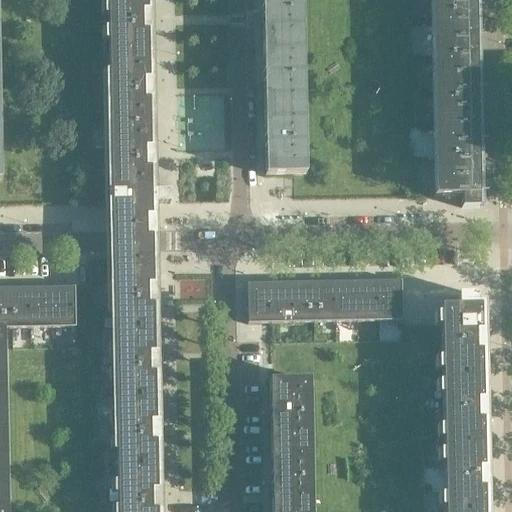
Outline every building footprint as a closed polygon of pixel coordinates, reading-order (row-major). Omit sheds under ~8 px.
[(152,286),(152,260),(152,241),(150,205),(155,205),(168,205),(169,205),(169,192),(152,193),(150,193),(150,169),(144,169),(143,149),(149,149),(148,101),(142,101),(142,81),(148,81),(147,32),(141,32),(141,12),(147,12),(146,0),(106,0),(107,23),(108,57),(108,72),(108,80),(108,103),(109,126),(109,148),(110,171),(110,193),(104,194),(104,205),(104,206),(110,206),(112,242),(112,261),(112,262),(112,285),(113,308),(113,331),(113,354),(114,376),(114,399),(115,422),(116,511),(156,511),(157,511),(151,511),(150,491),(156,491),(155,442),(149,443),(149,423),(155,423),(154,374),(148,374),(147,355),(154,354),(153,306),(146,306),(146,286),(152,286)] [(301,45),(300,0),(261,0),(262,46),(301,45)] [(477,197),(472,0),(429,0),(433,198),(477,197)] [(303,110),(301,45),(262,46),(263,111),(303,110)] [(304,175),(303,110),(263,111),(264,176),(304,175)] [(302,284),(243,285),(244,325),(399,322),(398,282),(362,283),(362,286),(345,287),(345,283),(319,284),(319,287),(312,287),(302,287),(302,284)] [(0,329),(2,330),(72,329),(71,289),(56,289),(57,292),(40,293),(40,289),(14,290),(14,293),(0,293),(0,329)] [(457,308),(440,308),(443,511),(483,511),(483,492),(475,492),(475,468),(483,468),(482,421),(474,421),(473,401),(481,400),(481,354),(473,354),(472,333),(480,333),(480,308),(477,308),(477,296),(457,296),(457,308)] [(172,311),(160,311),(160,333),(173,333),(172,311)] [(176,386),(176,375),(162,374),(161,386),(176,386)] [(309,447),(308,381),(268,382),(270,448),(309,447)] [(292,511),(311,511),(309,447),(270,448),(270,511),(292,511)]
